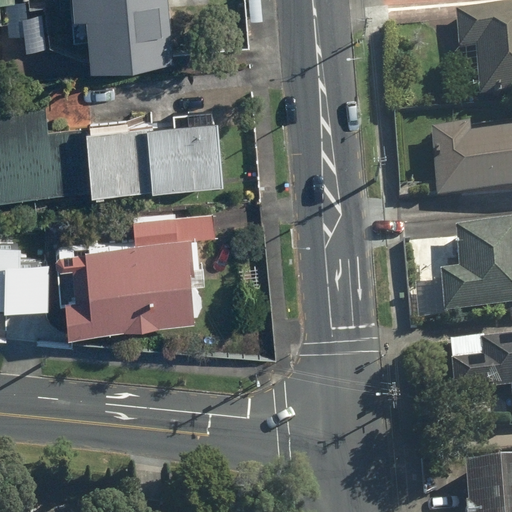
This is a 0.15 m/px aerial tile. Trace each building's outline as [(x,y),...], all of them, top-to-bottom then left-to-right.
[(30,43),(47,43),(46,0),(11,0),(12,29),(30,28),(30,43)] [(93,58),(175,58),(174,0),(77,0),(78,8),(93,7),(93,58)] [(511,8),(457,12),(460,51),(480,50),(483,100),(511,98),(511,8)] [(231,173),(226,109),(54,123),(51,96),(0,100),(0,173),(2,192),(231,173)] [(511,191),(511,133),(473,136),(473,131),(434,133),(438,196),(511,191)] [(219,232),(217,209),(139,214),(141,237),(66,242),(71,322),(201,313),(195,234),(219,232)] [(511,224),(465,225),(466,275),(442,276),(443,308),(511,306),(511,224)] [(25,233),(0,231),(0,303),(0,295),(51,297),(53,256),(24,255),(25,233)] [(511,338),(453,341),(454,364),(456,395),(511,392),(511,338)] [(511,511),(511,466),(471,468),(472,511),(511,511)]
